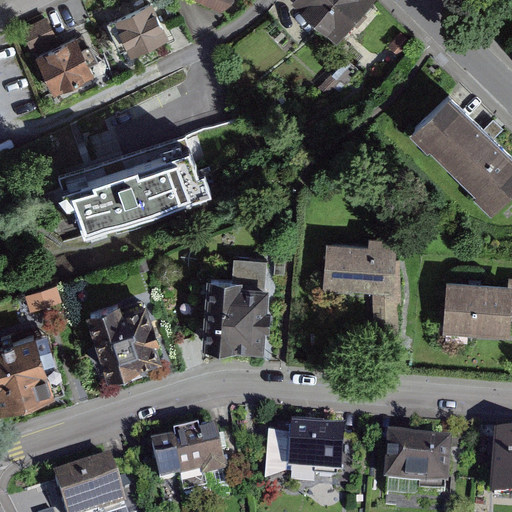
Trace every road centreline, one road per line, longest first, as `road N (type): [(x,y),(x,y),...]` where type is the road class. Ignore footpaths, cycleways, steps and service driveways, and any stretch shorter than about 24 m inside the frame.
road 1 (residential): [(511,405),(206,386),(0,456)]
road 2 (residential): [(0,127),(55,123),(213,41),(264,0)]
road 3 (tertiary): [(411,0),(511,97)]
